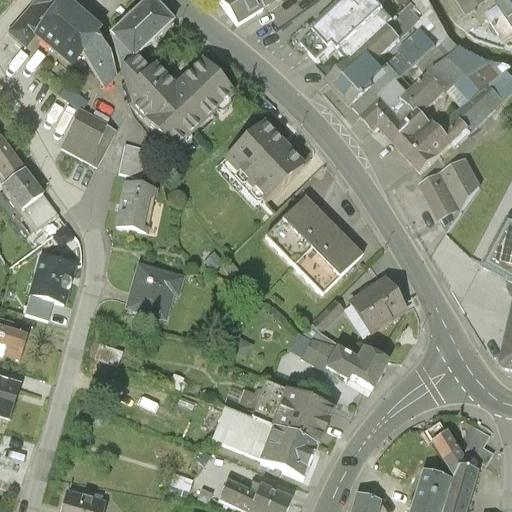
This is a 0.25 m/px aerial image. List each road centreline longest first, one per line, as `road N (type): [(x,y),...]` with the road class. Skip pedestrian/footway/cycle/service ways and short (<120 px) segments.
road 1 (secondary): [(460,358),(352,158),(171,0)]
road 2 (residential): [(32,511),(91,293),(95,247),(0,82)]
road 3 (secondary): [(460,358),(368,432),(325,511)]
